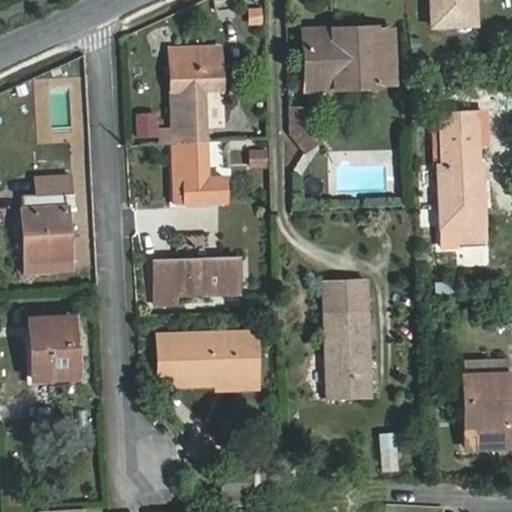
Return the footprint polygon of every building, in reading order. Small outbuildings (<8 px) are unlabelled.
[(473,0),(432,0),(433,25),(475,23),(473,0)] [(248,26),(264,25),(262,7),(246,9),(248,26)] [(305,37),(306,78),(334,77),(334,85),(379,84),(377,29),(331,32),(332,36),(305,37)] [(160,130),(160,144),(172,144),(206,143),(205,91),(221,90),(220,47),(170,49),(172,129),(160,130)] [(306,128),(306,108),(287,108),(288,134),(304,154),(318,143),(306,128)] [(440,136),(441,167),(439,167),(441,226),(461,226),(461,245),(484,245),(481,166),(479,166),(478,112),(429,113),(430,136),(440,136)] [(430,136),(431,168),(439,167),(441,167),(440,136),(430,136)] [(207,177),(206,143),(172,144),(174,202),(225,202),(225,177),(207,177)] [(52,146),(53,158),(72,156),(72,144),(52,146)] [(266,152),(251,153),(251,168),(266,167),(266,152)] [(22,195),(26,269),(69,267),(65,192),(71,192),(70,175),(35,177),(36,194),(22,195)] [(239,292),(238,257),(153,261),(155,305),(178,304),(178,295),(239,292)] [(323,281),(324,311),(327,401),(371,398),(366,280),(323,281)] [(434,282),(434,296),(463,296),(463,282),(434,282)] [(73,317),(29,320),(32,379),(76,376),(73,317)] [(216,374),(256,373),(255,331),(157,334),(159,375),(175,375),(175,386),(216,385),(216,374)] [(467,361),(468,376),(504,375),(504,360),(467,361)] [(464,376),(467,448),(511,446),(508,374),(504,375),(468,376),(464,376)] [(380,434),(382,470),(397,469),(394,433),(380,434)]
